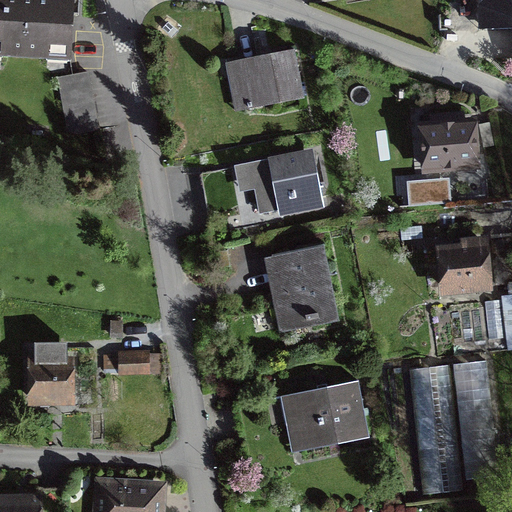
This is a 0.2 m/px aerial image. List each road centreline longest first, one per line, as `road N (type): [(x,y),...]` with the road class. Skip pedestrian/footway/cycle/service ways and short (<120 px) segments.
road 1 (residential): [(201,459),(121,0)]
road 2 (residential): [(250,0),(511,99)]
road 3 (residential): [(201,459),(0,454)]
